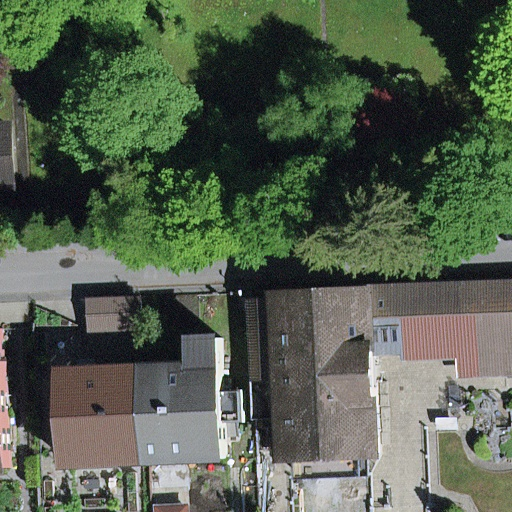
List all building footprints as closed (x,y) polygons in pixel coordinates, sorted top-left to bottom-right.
[(0,188),(12,188),(9,127),(0,127),(0,188)] [(507,344),(508,373),(511,373),(511,284),(461,287),(462,303),(463,346),(507,344)] [(373,295),(376,349),(407,348),(405,316),(401,316),(400,305),(462,303),(461,287),(373,290),(373,295)] [(376,357),(376,349),(373,295),(252,300),(255,381),(287,380),(288,420),(290,458),(297,457),(372,454),(380,454),(376,357)] [(91,302),(93,330),(143,329),(142,300),(91,302)] [(507,344),(463,346),(462,303),(400,305),(401,316),(405,316),(407,348),(376,349),(376,357),(405,355),(405,362),(461,360),(461,375),(508,373),(507,344)] [(0,330),(0,469),(11,469),(6,330),(0,330)] [(228,424),(227,392),(224,339),(198,341),(199,367),(147,369),(151,463),(230,459),(228,424)] [(69,373),(73,466),(151,463),(147,369),(69,373)] [(255,381),(257,421),(288,420),(287,380),(255,381)] [(227,392),(228,424),(248,423),(247,391),(227,392)] [(298,481),(373,477),(372,454),(297,457),(298,481)]
